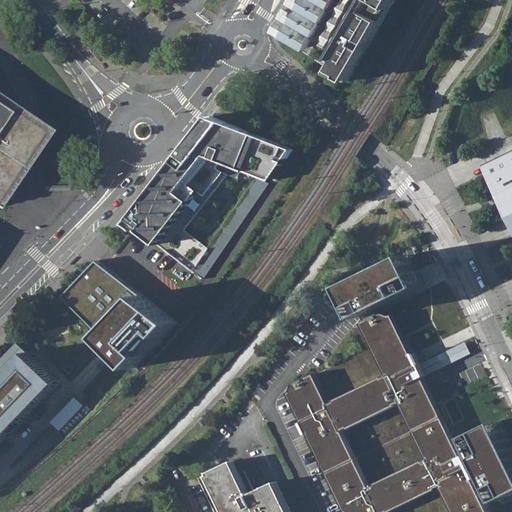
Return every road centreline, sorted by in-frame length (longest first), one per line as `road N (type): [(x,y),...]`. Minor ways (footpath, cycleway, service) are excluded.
road 1 (residential): [(280,67),(443,230),(511,367)]
road 2 (primary): [(0,317),(149,155)]
road 3 (primary): [(117,140),(95,193),(0,297)]
road 4 (unknown): [(406,269),(455,367),(500,420)]
